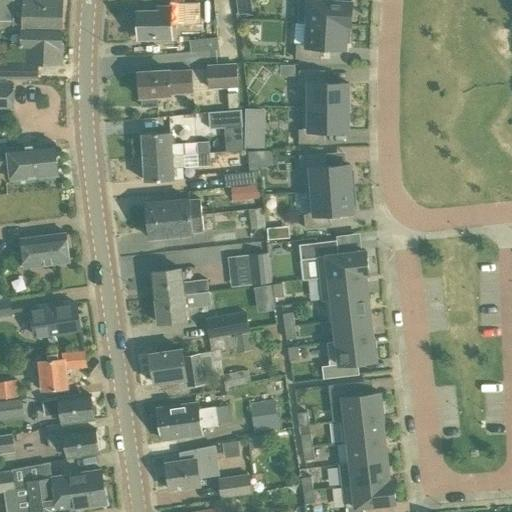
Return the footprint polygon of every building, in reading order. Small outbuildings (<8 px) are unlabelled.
[(22,30),(62,31),(62,0),(0,0),(0,29),(22,30)] [(298,0),(298,22),(351,25),(352,1),(329,0),(298,0)] [(138,39),(171,38),(171,26),(201,25),(201,3),(170,3),(171,7),(157,8),(157,12),(137,12),(137,24),(134,26),(135,34),(137,35),(138,39)] [(322,47),(346,48),(346,42),(348,42),(349,26),(351,26),(351,25),(298,22),(298,23),(307,23),(306,45),(296,44),(296,59),(321,60),(322,47)] [(61,63),(62,31),(22,30),(21,44),(10,44),(6,52),(6,61),(0,61),(0,79),(39,80),(39,62),(61,63)] [(191,52),(220,49),(218,37),(190,40),(191,52)] [(227,92),(238,91),(237,63),(207,65),(208,89),(227,89),(227,92)] [(295,65),(280,65),(280,76),(295,76),(295,65)] [(194,94),(193,69),(138,72),(138,75),(136,75),(137,87),(139,87),(140,97),(141,97),(142,107),(158,106),(157,96),(171,95),(194,94)] [(348,107),(348,83),(324,83),(324,70),(299,70),(299,84),(304,84),(303,107),(348,107)] [(0,108),(14,109),(14,82),(0,82),(0,108)] [(238,91),(227,92),(228,108),(239,108),(238,91)] [(324,130),(348,130),(348,107),(303,107),(303,129),(299,129),(299,143),(324,143),(324,130)] [(210,129),(243,127),(241,110),(208,112),(210,129)] [(144,157),(184,155),(183,143),(171,144),(170,131),(142,133),(144,157)] [(197,154),(210,153),(209,141),(197,142),(197,154)] [(58,175),(55,143),(7,148),(7,149),(0,150),(0,170),(10,170),(11,180),(58,175)] [(258,150),(248,151),(249,170),(260,170),(259,166),(258,150)] [(210,153),(197,154),(198,166),(211,165),(210,153)] [(325,153),(300,155),(302,192),(354,188),(353,170),(350,170),(350,164),(326,166),(325,153)] [(184,155),(144,157),(145,182),(173,180),(173,168),(185,167),(184,155)] [(233,187),(258,184),(257,170),(248,171),(224,174),(224,172),(203,174),(205,190),(233,187)] [(247,186),(248,199),(261,198),(260,185),(247,186)] [(354,188),(302,192),(302,193),(307,192),(309,213),(304,214),(305,228),(330,226),(330,213),(353,211),(353,205),(355,205),(354,188)] [(148,221),(203,215),(201,198),(146,203),(148,221)] [(263,209),(249,210),(251,230),(265,228),(263,209)] [(203,215),(148,221),(149,238),(192,234),(192,233),(204,232),(203,215)] [(268,239),(279,238),(278,227),(267,228),(268,239)] [(24,268),(70,262),(66,232),(20,238),(24,268)] [(317,256),(319,278),(367,273),(369,273),(366,248),(325,253),(326,255),(317,256)] [(250,254),(248,255),(248,257),(251,285),(262,284),(271,283),(268,252),(250,254)] [(155,298),(209,291),(208,279),(182,282),(181,269),(152,272),(155,298)] [(367,273),(319,278),(322,300),(326,299),(370,294),(367,273)] [(282,283),(272,284),(274,297),(284,295),(282,283)] [(209,291),(155,298),(158,323),(187,320),(185,308),(211,305),(209,291)] [(370,294),(326,299),(329,321),(332,320),(372,316),(370,294)] [(0,316),(12,315),(9,297),(0,298),(0,316)] [(63,306),(62,303),(31,308),(33,324),(35,335),(49,333),(80,328),(76,303),(63,306)] [(211,352),(232,348),(230,333),(249,330),(246,311),(205,319),(211,352)] [(292,312),(283,313),(285,326),(294,325),(292,312)] [(372,316),(332,320),(335,342),(375,337),(372,316)] [(294,325),(285,326),(286,339),(296,338),(294,325)] [(234,336),(236,347),(251,344),(249,332),(234,335),(234,336)] [(335,342),(327,343),(330,365),(378,359),(376,337),(375,337),(335,342)] [(297,346),(288,348),(289,361),(299,359),(297,346)] [(183,356),(182,349),(150,353),(154,384),(186,379),(187,386),(204,383),(200,354),(183,356)] [(43,390),(67,387),(66,368),(86,366),(84,352),(62,354),(63,359),(40,361),(43,390)] [(224,388),(246,384),(246,382),(251,381),(249,369),(222,374),(224,388)] [(0,399),(19,397),(17,379),(0,381),(0,399)] [(343,397),(345,420),(382,416),(383,416),(381,393),(343,397)] [(96,414),(95,406),(92,404),(90,394),(43,401),(45,416),(61,413),(63,423),(94,419),(94,416),(96,414)] [(0,419),(24,416),(21,399),(0,401),(0,419)] [(275,400),(251,403),(255,433),(282,429),(279,403),(276,404),(275,400)] [(198,409),(197,402),(158,408),(162,440),(202,434),(201,428),(218,425),(218,423),(230,421),(228,405),(216,407),(216,406),(198,409)] [(307,412),(297,413),(299,426),(309,425),(307,412)] [(343,442),(348,442),(349,442),(385,438),(382,417),(382,416),(345,420),(341,421),(343,442)] [(101,448),(100,440),(97,438),(95,428),(48,435),(50,449),(66,447),(68,457),(99,452),(98,450),(101,448)] [(310,433),(301,435),(303,447),(312,446),(310,433)] [(0,454),(14,452),(12,434),(0,435),(0,454)] [(385,438),(349,442),(348,442),(348,447),(350,463),(387,459),(386,447),(385,438)] [(324,459),(344,453),(341,441),(320,447),(324,459)] [(312,446),(303,447),(305,460),(314,459),(312,446)] [(197,464),(196,458),(166,463),(170,490),(200,485),(198,477),(213,474),(211,462),(197,464)] [(350,463),(353,485),(390,481),(389,480),(387,459),(350,463)] [(0,492),(4,492),(16,490),(16,488),(13,469),(0,471),(0,492)] [(16,490),(4,492),(7,511),(25,511),(32,511),(40,511),(44,511),(42,496),(104,487),(101,469),(52,477),(28,480),(29,486),(16,488),(16,490)] [(220,498),(252,493),(249,473),(217,478),(220,498)] [(311,476),(301,478),(303,491),(313,489),(311,476)] [(393,481),(393,480),(390,481),(353,485),(343,486),(346,508),(395,503),(393,481)] [(44,511),(40,511),(57,511),(58,511),(106,504),(104,487),(42,496),(44,511)] [(313,489),(303,491),(305,504),(315,502),(313,489)]
